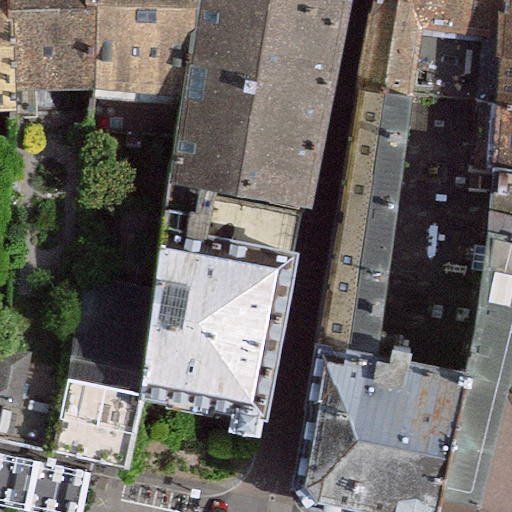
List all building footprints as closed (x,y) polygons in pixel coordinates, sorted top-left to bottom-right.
[(0,0),(0,177),(2,354),(0,363),(0,435),(40,445),(58,363),(81,83),(82,0),(0,0)] [(82,0),(81,83),(164,91),(177,0),(82,0)] [(148,211),(288,235),(331,0),(177,0),(164,91),(148,211)] [(375,0),(363,73),(467,91),(478,0),(375,0)] [(511,39),(498,37),(501,0),(478,0),(467,91),(511,99),(511,39)] [(511,39),(511,0),(501,0),(498,37),(511,39)] [(363,73),(316,331),(374,341),(377,327),(399,330),(395,345),(454,355),(486,221),(472,217),(484,158),(462,154),(467,91),(363,73)] [(58,363),(40,445),(118,463),(134,383),(148,211),(164,91),(81,83),(58,363)] [(511,99),(467,91),(462,154),(484,158),(511,162),(511,99)] [(486,221),(511,225),(511,162),(484,158),(472,217),(486,221)] [(148,211),(134,383),(257,408),(288,235),(148,211)] [(454,355),(422,511),(511,511),(511,225),(486,221),(454,355)] [(289,480),(304,500),(365,511),(422,511),(454,355),(395,345),(399,330),(377,327),(374,341),(316,331),(289,480)]
